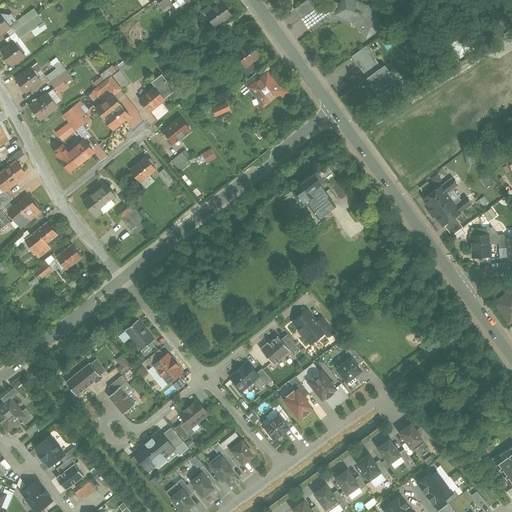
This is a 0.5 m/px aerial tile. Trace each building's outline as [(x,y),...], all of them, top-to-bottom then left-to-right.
[(335,0),(319,12),(322,18),(333,10),(338,12),(341,3),(335,0)] [(368,6),(354,0),(343,0),(341,3),(338,12),(337,12),(353,20),(358,23),(367,36),(382,26),(368,6)] [(308,1),(296,9),(302,18),(314,9),(308,1)] [(216,4),(204,13),(216,29),(232,17),(222,3),(218,7),(216,4)] [(34,8),(10,25),(11,27),(15,32),(38,15),(34,8)] [(314,9),(302,18),(309,27),(322,18),(319,12),(316,8),(314,9)] [(1,13),(0,14),(0,35),(11,27),(10,25),(1,13)] [(38,15),(15,32),(20,39),(44,22),(38,15)] [(204,31),(195,19),(190,23),(199,34),(204,31)] [(459,38),(451,42),(459,58),(475,49),(470,40),(463,44),(459,38)] [(252,40),(237,51),(239,54),(235,57),(238,62),(243,59),(247,65),(262,54),(252,40)] [(411,41),(404,45),(414,60),(420,56),(411,41)] [(15,42),(2,51),(13,66),(26,57),(15,42)] [(352,56),(361,68),(375,58),(366,46),(352,56)] [(375,58),(361,68),(377,91),(382,88),(384,91),(395,82),(389,73),(391,72),(385,64),(381,67),(375,58)] [(120,71),(114,76),(117,80),(123,75),(122,74),(131,67),(128,63),(119,70),(120,71)] [(32,68),(17,79),(26,92),(42,80),(32,68)] [(57,68),(47,76),(51,82),(62,74),(57,68)] [(62,74),(51,82),(55,88),(66,80),(62,74)] [(282,91),(268,74),(251,87),(265,104),(282,91)] [(123,75),(117,80),(124,89),(130,84),(123,75)] [(122,90),(112,77),(94,91),(99,97),(109,89),(114,96),(122,90)] [(156,87),(143,97),(141,94),(139,96),(141,98),(140,99),(149,111),(165,98),(174,90),(165,78),(164,79),(165,80),(164,82),(165,82),(157,87),(155,86),(156,87)] [(250,92),(243,84),(239,87),(246,95),(250,92)] [(91,91),(87,95),(94,103),(98,98),(91,91)] [(49,92),(41,98),(41,97),(35,98),(35,102),(30,106),(41,120),(59,106),(49,92)] [(114,96),(98,109),(114,129),(130,117),(114,96)] [(227,102),(212,108),(216,116),(230,110),(227,102)] [(162,104),(153,112),(159,118),(168,111),(162,104)] [(88,121),(76,107),(72,110),(83,124),(88,121)] [(83,124),(72,110),(65,115),(77,129),(83,124)] [(181,117),(165,130),(174,142),(190,130),(181,117)] [(0,124),(0,145),(9,141),(0,124)] [(74,130),(69,124),(58,134),(62,140),(74,130)] [(265,135),(260,129),(255,132),(260,139),(265,135)] [(69,153),(61,159),(71,171),(95,152),(85,140),(69,153)] [(69,153),(63,145),(55,151),(61,159),(69,153)] [(21,149),(13,155),(16,159),(24,153),(21,149)] [(211,149),(202,154),(208,163),(216,159),(211,149)] [(472,151),(465,153),(467,164),(475,162),(472,151)] [(183,152),(173,160),(182,171),(192,163),(183,152)] [(147,157),(131,170),(140,182),(156,169),(147,157)] [(16,162),(0,174),(0,183),(4,190),(25,174),(16,162)] [(174,182),(164,169),(159,172),(169,186),(174,182)] [(319,173),(316,173),(293,190),(300,200),(296,203),(300,207),(308,202),(319,217),(318,218),(322,224),(329,219),(328,218),(333,214),(330,210),(336,206),(321,184),(323,182),(323,179),(319,173)] [(493,182),(486,174),(479,180),(486,188),(493,182)] [(453,178),(442,186),(447,193),(458,185),(453,178)] [(428,181),(419,187),(422,192),(431,187),(428,181)] [(116,196),(106,183),(84,201),(97,217),(103,211),(101,208),(116,196)] [(434,212),(451,199),(447,193),(442,186),(424,198),(434,212)] [(6,192),(0,196),(0,205),(1,207),(11,198),(6,192)] [(29,195),(9,211),(21,226),(41,210),(29,195)] [(484,196),(479,200),(483,205),(488,201),(484,196)] [(467,197),(456,205),(461,212),(472,204),(467,197)] [(451,199),(434,212),(443,225),(461,212),(456,205),(451,199)] [(130,200),(116,211),(123,219),(122,219),(132,231),(146,220),(145,220),(135,208),(136,208),(130,200)] [(492,207),(484,213),(489,220),(497,215),(492,207)] [(3,210),(0,212),(0,226),(2,229),(10,220),(3,210)] [(457,218),(445,226),(452,236),(464,227),(457,218)] [(49,222),(27,239),(39,254),(51,245),(48,241),(58,233),(49,222)] [(499,234),(494,227),(488,228),(488,234),(489,234),(489,244),(499,243),(499,234)] [(488,234),(472,236),(474,257),(490,255),(489,244),(489,234),(488,234)] [(505,234),(499,234),(499,243),(500,248),(509,247),(508,238),(505,238),(505,234)] [(72,244),(58,255),(67,267),(82,255),(72,244)] [(53,268),(57,265),(61,271),(65,268),(55,254),(47,260),(53,268)] [(47,262),(38,270),(43,276),(53,268),(47,262)] [(511,295),(510,292),(495,302),(510,323),(511,321),(511,295)] [(317,321),(308,310),(294,322),(299,328),(299,330),(303,336),(305,336),(311,343),(325,332),(317,321)] [(335,331),(323,317),(317,321),(325,332),(328,337),(335,331)] [(156,340),(139,319),(125,330),(142,351),(153,342),(156,340)] [(279,336),(270,343),(269,342),(261,349),(275,365),(291,351),(291,350),(286,344),(279,336)] [(300,348),(292,339),(286,344),(291,350),(291,351),(293,353),(300,348)] [(153,342),(142,351),(146,356),(157,347),(153,342)] [(270,359),(259,348),(262,346),(257,342),(248,351),(263,366),(270,359)] [(364,360),(353,346),(346,351),(351,357),(352,357),(358,365),(364,360)] [(160,349),(146,360),(152,367),(155,365),(155,364),(166,356),(160,349)] [(172,359),(168,354),(166,356),(155,364),(155,365),(159,369),(159,371),(162,376),(164,376),(169,382),(183,372),(179,367),(180,366),(173,358),(172,359)] [(130,366),(121,355),(116,360),(121,365),(117,369),(121,374),(130,366)] [(351,357),(338,368),(348,381),(362,370),(358,365),(352,357),(351,357)] [(91,362),(67,382),(77,395),(96,380),(98,383),(103,378),(91,362)] [(243,367),(242,366),(236,372),(237,373),(232,377),(243,390),(248,385),(250,385),(254,382),(254,380),(259,376),(260,375),(258,373),(249,363),(243,367)] [(148,372),(142,366),(137,370),(142,377),(148,372)] [(272,379),(263,368),(258,373),(260,375),(259,376),(266,384),(272,379)] [(323,368),(310,378),(323,394),(335,385),(323,368)] [(123,375),(114,382),(119,388),(121,386),(128,380),(123,375)] [(119,388),(114,382),(109,386),(114,392),(119,388)] [(299,385),(286,396),(300,414),(313,404),(299,385)] [(121,386),(119,388),(114,392),(109,396),(124,413),(136,404),(121,386)] [(15,387),(2,398),(6,403),(12,398),(20,392),(15,387)] [(12,398),(6,403),(0,407),(0,418),(9,430),(23,418),(24,413),(22,411),(22,410),(19,405),(17,405),(12,398)] [(198,401),(193,405),(193,404),(186,410),(186,411),(181,415),(186,420),(187,421),(192,428),(192,427),(198,423),(197,422),(200,419),(200,421),(208,415),(207,414),(208,413),(198,401)] [(294,422),(283,408),(277,413),(279,415),(280,415),(289,427),(294,422)] [(253,410),(247,415),(254,423),(260,418),(253,410)] [(279,415),(266,426),(275,438),(283,432),(289,427),(280,415),(279,415)] [(186,431),(181,425),(187,421),(186,420),(176,428),(182,435),(186,431)] [(192,428),(187,421),(181,425),(186,431),(190,436),(196,432),(192,427),(192,428)] [(36,423),(27,431),(30,436),(40,428),(36,423)] [(417,431),(412,424),(401,432),(414,450),(425,442),(424,440),(417,431)] [(172,427),(163,434),(170,442),(179,435),(172,427)] [(430,436),(422,427),(417,431),(424,440),(430,436)] [(151,437),(140,447),(134,452),(149,470),(157,463),(160,466),(167,460),(165,457),(175,448),(170,442),(163,434),(161,431),(153,438),(151,437)] [(190,436),(186,431),(182,435),(186,440),(190,436)] [(179,435),(170,442),(175,448),(184,441),(179,435)] [(55,441),(50,436),(36,447),(41,452),(39,453),(45,461),(46,460),(51,466),(61,458),(65,455),(65,454),(61,449),(62,448),(56,441),(55,441)] [(254,455),(241,438),(230,446),(237,455),(244,463),(254,455)] [(390,439),(379,447),(390,462),(400,454),(401,454),(400,452),(390,439)] [(277,441),(273,445),(277,450),(282,446),(277,441)] [(75,446),(65,454),(65,455),(61,458),(65,462),(72,457),(79,451),(75,446)] [(237,455),(230,446),(225,450),(233,459),(237,455)] [(439,448),(433,452),(437,458),(443,454),(439,448)] [(412,458),(405,449),(400,452),(401,454),(400,454),(406,462),(412,458)] [(233,459),(225,450),(220,453),(232,467),(236,464),(233,459)] [(511,460),(505,452),(494,459),(504,474),(505,473),(509,479),(509,480),(511,483),(511,460)] [(232,467),(220,453),(210,462),(223,479),(224,479),(234,471),(234,470),(232,467)] [(375,463),(369,454),(358,462),(372,481),(382,473),(383,473),(375,463)] [(72,457),(65,462),(70,467),(76,463),(76,464),(77,463),(72,457)] [(391,474),(380,459),(375,463),(383,473),(382,473),(385,477),(391,474)] [(65,462),(57,468),(62,474),(70,467),(65,462)] [(426,469),(429,473),(438,467),(440,466),(436,462),(426,469)] [(62,474),(57,477),(66,489),(85,475),(76,464),(76,463),(70,467),(62,474)] [(216,479),(204,465),(199,469),(202,473),(203,472),(211,483),(216,479)] [(446,498),(455,492),(438,467),(429,473),(419,479),(436,505),(446,498)] [(355,479),(348,470),(337,478),(348,493),(359,485),(355,479)] [(211,483),(203,472),(202,473),(192,481),(204,495),(214,487),(211,483)] [(367,485),(360,475),(355,479),(359,485),(361,489),(367,485)] [(182,478),(178,482),(189,496),(193,492),(182,478)] [(22,489),(35,510),(43,505),(51,500),(38,479),(22,489)] [(90,481),(76,492),(82,500),(96,489),(90,481)] [(189,496),(178,482),(167,491),(183,511),(194,502),(189,496)] [(333,493),(327,485),(316,493),(329,511),(340,504),(340,503),(333,493)] [(5,488),(3,493),(6,494),(1,506),(7,508),(14,492),(5,488)] [(348,504),(338,490),(333,493),(340,503),(340,504),(343,508),(348,504)] [(485,501),(477,490),(471,495),(479,506),(485,501)] [(455,492),(446,498),(449,502),(458,496),(455,491),(455,492)] [(382,505),(386,511),(414,511),(400,492),(391,498),(382,504),(382,505)] [(382,504),(391,498),(388,494),(378,502),(381,506),(382,505),(382,504)] [(304,501),(293,509),(295,511),(312,511),(311,509),(304,501)] [(124,502),(120,506),(123,511),(128,507),(124,502)] [(449,502),(438,511),(447,511),(453,508),(449,502)]
